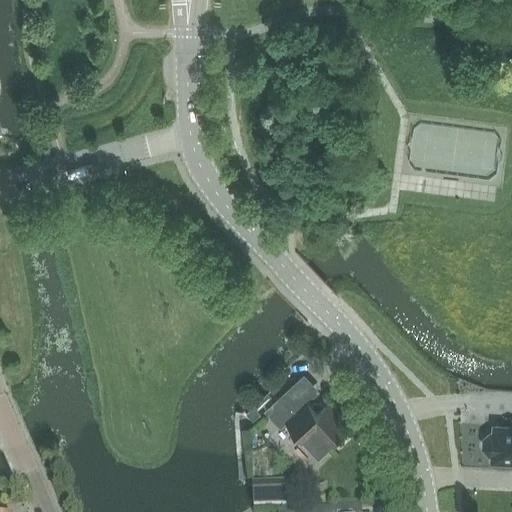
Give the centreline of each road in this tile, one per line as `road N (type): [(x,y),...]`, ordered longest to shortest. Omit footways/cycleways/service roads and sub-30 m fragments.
road 1 (tertiary): [(427,511),(416,454),(375,371),(209,184),(190,134)]
road 2 (tertiary): [(190,134),(188,0)]
road 3 (unclassified): [(63,168),(190,134)]
